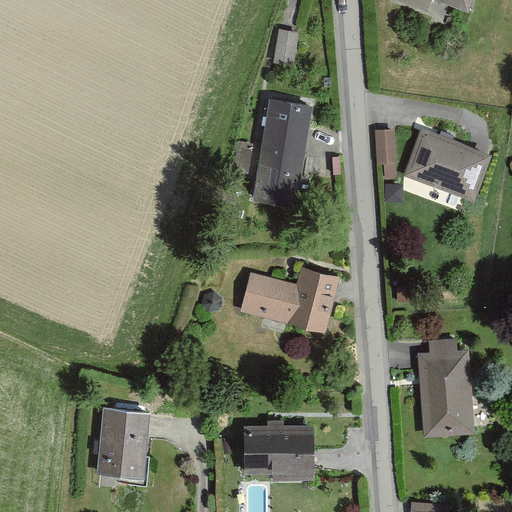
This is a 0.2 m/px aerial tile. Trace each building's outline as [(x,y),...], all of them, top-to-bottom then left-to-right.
[(397,0),(434,14),(439,2),(466,13),(471,0),(397,0)] [(297,32),(276,29),(272,64),(292,67),(297,32)] [(296,208),(313,108),(271,100),(253,201),(296,208)] [(380,126),(381,175),(398,174),(397,126),(380,126)] [(402,175),(471,200),(488,154),(419,129),(402,175)] [(325,333),(339,277),(300,268),(295,285),(248,274),(239,311),(325,333)] [(416,354),(422,437),(474,433),(468,351),(455,352),(454,340),(427,341),(428,354),(416,354)] [(93,472),(141,476),(147,410),(99,406),(93,472)] [(271,481),(309,480),(308,424),(281,425),(280,418),(264,418),(264,425),(240,426),(242,472),(270,471),(271,481)] [(448,511),(450,502),(411,498),(410,511),(409,511),(448,511)]
